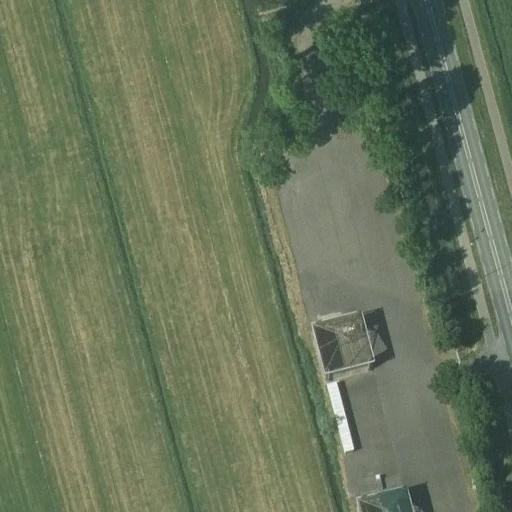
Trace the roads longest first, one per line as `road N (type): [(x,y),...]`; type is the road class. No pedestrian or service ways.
road 1 (primary): [(511,313),(427,0)]
road 2 (track): [(319,156),(298,62),(326,18),(393,0)]
